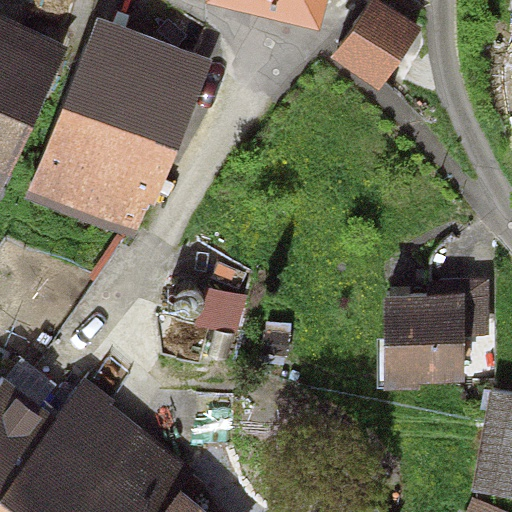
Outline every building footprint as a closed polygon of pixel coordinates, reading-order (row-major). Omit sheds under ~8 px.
[(202,0),(201,6),(321,33),(328,0),(202,0)] [(422,29),(375,0),(372,0),(334,62),(382,92),(422,29)] [(0,189),(67,49),(0,17),(0,189)] [(206,60),(99,19),(29,200),(135,241),(206,60)] [(490,279),(434,279),(434,295),(384,296),(384,389),(420,389),(420,382),(466,382),(465,336),(490,335),(490,279)] [(251,294),(213,288),(207,326),(246,332),(251,294)] [(292,333),(266,330),(263,355),(289,358),(292,333)] [(61,414),(4,376),(0,381),(0,504),(6,496),(61,414)] [(192,467),(88,377),(61,414),(6,496),(26,511),(199,511),(174,492),(192,467)] [(511,391),(492,388),(486,421),(511,426),(511,391)] [(511,426),(486,421),(473,497),(511,503),(511,426)] [(388,511),(333,490),(324,511),(388,511)] [(0,511),(26,511),(6,496),(0,504),(0,511)] [(510,511),(473,497),(466,511),(510,511)]
